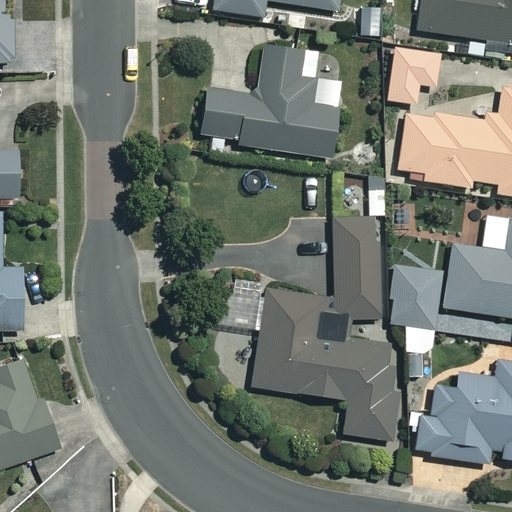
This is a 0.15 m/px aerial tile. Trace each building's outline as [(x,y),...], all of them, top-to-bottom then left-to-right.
[(0,0),(0,66),(17,67),(16,0),(0,0)] [(218,0),(218,15),(269,19),(270,5),(342,11),(342,0),(218,0)] [(511,0),(425,0),(421,35),(511,45),(511,0)] [(306,53),(266,49),(261,99),(212,94),(208,139),(241,143),(241,149),(338,159),(343,111),(317,108),(320,82),(303,81),(306,53)] [(443,57),(398,52),(392,104),(418,107),(420,87),(439,89),(443,57)] [(511,89),(506,89),(503,114),(482,125),(409,117),(403,174),(428,176),(428,184),(473,189),(473,184),(502,187),(501,198),(511,199),(511,89)] [(0,200),(24,200),(24,155),(0,154),(0,200)] [(5,214),(0,214),(0,330),(26,331),(26,272),(5,272),(5,214)] [(383,322),(381,220),(337,221),(338,323),(383,322)] [(511,236),(510,252),(456,245),(452,276),(400,269),(393,325),(410,328),(407,355),(440,359),(447,311),(511,319),(511,236)] [(325,299),(270,291),(255,390),(351,404),(346,437),(390,444),(404,348),(320,336),(325,299)] [(511,361),(502,360),(499,383),(463,377),(461,393),(439,390),(434,421),(425,419),(419,456),(511,469),(511,361)] [(43,406),(27,364),(0,374),(0,472),(64,449),(47,405),(43,406)]
